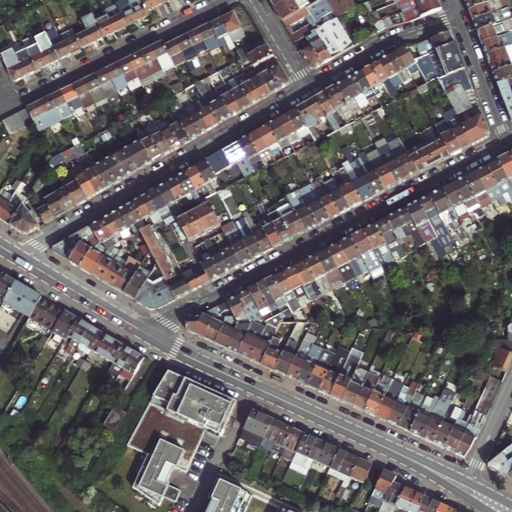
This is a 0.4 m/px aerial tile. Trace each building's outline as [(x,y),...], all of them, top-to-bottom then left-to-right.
[(128,0),(127,0),(117,5),(127,26),(134,23),(139,21),(128,0)] [(141,0),(128,0),(139,21),(145,18),(150,15),(147,11),(141,0)] [(159,5),(156,0),(141,0),(147,11),(154,8),(159,5)] [(269,0),(271,4),(274,9),(288,0),(269,0)] [(279,16),(282,22),(298,13),(300,11),(308,7),(304,0),(288,0),(274,9),(279,16)] [(300,11),(298,13),(282,22),(289,34),(295,44),(306,37),(311,34),(336,19),(340,17),(355,9),(352,3),(350,0),(319,0),(308,7),(300,11)] [(406,0),(395,5),(399,15),(437,0),(436,0),(406,0)] [(403,25),(441,11),(440,7),(437,0),(399,15),(403,25)] [(464,0),(467,7),(469,12),(499,0),(464,0)] [(500,12),(511,8),(507,0),(499,0),(469,12),(472,18),(473,23),(500,12)] [(367,4),(358,7),(368,15),(372,13),(367,4)] [(108,16),(116,32),(123,29),(127,26),(117,5),(105,11),(108,16)] [(511,15),(511,11),(511,8),(500,12),(503,19),(511,15)] [(82,20),(93,15),(91,10),(80,15),(82,20)] [(236,12),(223,19),(234,42),(248,36),(242,24),(236,12)] [(372,13),(368,15),(378,23),(382,22),(377,12),(372,13)] [(473,23),(475,25),(476,29),(478,33),(502,23),(511,20),(511,19),(511,15),(503,19),(500,12),(473,23)] [(105,38),(97,22),(93,15),(82,20),(94,43),(101,39),(105,38)] [(108,16),(97,22),(105,38),(112,34),(116,32),(108,16)] [(216,22),(211,24),(222,45),(222,47),(229,44),(232,50),(237,48),(234,42),(223,19),(216,22)] [(336,19),(311,34),(306,37),(308,42),(310,40),(313,45),(311,47),(314,52),(321,42),(337,21),(336,19)] [(73,30),(82,49),(89,45),(94,43),(82,20),(79,22),(82,26),(73,30)] [(390,20),(382,23),(386,30),(388,31),(395,28),(390,20)] [(511,23),(511,20),(502,23),(507,35),(511,32),(511,23)] [(348,53),(353,50),(337,21),(321,42),(332,62),(348,53)] [(386,30),(382,23),(374,28),(378,35),(386,30)] [(507,35),(502,23),(478,33),(480,40),(482,45),(507,35)] [(205,27),(199,30),(210,51),(222,45),(211,24),(205,27)] [(34,36),(35,38),(48,65),(56,62),(60,60),(47,34),(45,30),(34,36)] [(56,30),(47,34),(60,60),(66,57),(71,54),(63,39),(61,40),(56,30)] [(62,36),(63,39),(71,54),(78,51),(82,49),(73,30),(62,36)] [(210,53),(210,51),(199,30),(192,34),(188,36),(199,58),(210,53)] [(511,32),(507,35),(482,45),(485,53),(487,56),(511,46),(511,32)] [(425,44),(406,50),(412,62),(435,53),(455,46),(454,41),(451,34),(425,44)] [(184,38),(177,41),(186,60),(189,64),(200,59),(199,58),(188,36),(184,38)] [(303,47),(298,50),(306,63),(311,70),(315,72),(322,68),(314,52),(311,47),(313,45),(310,40),(308,42),(306,37),(295,44),(296,46),(301,43),(303,47)] [(48,65),(35,38),(30,41),(29,39),(23,42),(25,46),(37,71),(44,67),(48,65)] [(175,65),(186,60),(177,41),(171,44),(166,47),(175,65)] [(158,45),(151,48),(165,76),(172,72),(170,68),(175,65),(166,47),(163,42),(158,45)] [(329,64),(332,62),(321,42),(314,52),(322,68),(329,64)] [(250,45),(239,50),(243,60),(248,57),(255,54),(250,45)] [(37,71),(25,46),(14,51),(16,56),(26,76),(33,73),(37,71)] [(464,68),(455,46),(435,53),(412,62),(419,74),(422,80),(426,86),(428,86),(437,81),(453,110),(456,116),(479,104),(464,68)] [(511,68),(511,46),(487,56),(491,67),(494,75),(511,68)] [(271,53),(268,47),(255,54),(248,57),(253,65),(254,67),(262,63),(264,62),(274,57),(271,53)] [(165,77),(165,76),(151,48),(146,51),(140,54),(154,82),(165,77)] [(401,52),(396,55),(410,79),(419,74),(412,62),(406,50),(404,51),(401,52)] [(21,79),(26,76),(16,56),(14,51),(2,57),(14,82),(21,79)] [(135,56),(129,59),(143,88),(154,83),(154,82),(140,54),(135,56)] [(410,79),(396,55),(394,56),(388,59),(398,78),(402,85),(411,80),(410,79)] [(269,71),(280,90),(286,86),(290,84),(276,61),(274,57),(264,62),(266,64),(268,63),(272,69),(269,71)] [(124,62),(117,65),(129,88),(132,95),(144,90),(143,88),(129,59),(124,62)] [(398,78),(388,59),(386,61),(379,64),(389,82),(398,78)] [(377,66),(371,69),(380,86),(384,84),(395,103),(400,100),(394,89),(389,82),(379,64),(377,66)] [(112,67),(106,70),(118,94),(129,88),(117,65),(112,67)] [(511,68),(494,75),(498,84),(499,86),(511,80),(511,68)] [(380,86),(371,69),(368,70),(361,74),(375,99),(381,96),(376,88),(380,86)] [(118,95),(118,94),(106,70),(101,73),(95,76),(107,100),(118,95)] [(259,76),(270,95),(275,92),(280,90),(269,71),(267,72),(259,76)] [(245,74),(250,82),(261,101),(266,98),(270,95),(259,76),(255,79),(251,74),(249,75),(248,73),(245,74)] [(261,101),(250,82),(245,74),(235,80),(240,88),(251,107),(256,104),(261,101)] [(375,99),(361,74),(359,76),(353,79),(367,103),(375,99)] [(107,100),(95,76),(90,78),(84,81),(96,105),(107,100)] [(199,92),(218,125),(226,120),(231,118),(221,100),(213,104),(204,87),(211,83),(208,78),(198,83),(195,85),(199,92)] [(402,85),(398,78),(389,82),(394,89),(402,85)] [(367,103),(353,79),(350,81),(344,84),(356,106),(360,111),(368,106),(367,103)] [(230,93),(241,112),(246,109),(251,107),(240,88),(235,80),(229,84),(226,85),(230,93)] [(426,86),(422,80),(413,84),(417,91),(426,86)] [(503,98),(507,106),(511,103),(511,91),(510,85),(511,84),(511,80),(499,86),(503,98)] [(79,84),(73,87),(84,110),(85,111),(96,105),(84,81),(79,84)] [(356,106),(344,84),(342,86),(335,89),(349,114),(352,112),(350,109),(356,106)] [(221,100),(231,118),(237,114),(241,112),(230,93),(226,85),(216,91),(221,100)] [(426,86),(417,91),(420,95),(430,90),(428,86),(426,86)] [(61,92),(73,116),(84,110),(73,87),(68,89),(61,92)] [(349,114),(335,89),(332,91),(325,95),(335,113),(340,111),(344,117),(347,115),(349,118),(351,117),(349,114)] [(56,95),(50,98),(62,122),(73,116),(61,92),(56,95)] [(194,105),(208,131),(215,127),(218,125),(199,92),(195,95),(199,101),(193,104),(194,105)] [(332,115),(335,113),(325,95),(322,97),(315,101),(325,117),(334,134),(339,132),(340,131),(332,115)] [(39,103),(51,127),(51,128),(62,122),(50,98),(45,100),(39,103)] [(176,117),(190,141),(195,138),(199,136),(184,110),(178,99),(172,102),(168,104),(176,117)] [(317,121),(325,117),(315,101),(309,104),(296,111),(307,130),(314,126),(318,124),(317,121)] [(39,133),(51,127),(39,103),(34,106),(27,109),(33,121),(34,123),(39,133)] [(184,110),(199,136),(205,133),(208,131),(194,105),(184,110)] [(360,111),(356,106),(350,109),(352,112),(349,114),(351,117),(360,111)] [(433,110),(440,122),(435,124),(443,139),(452,157),(458,154),(462,152),(452,133),(443,116),(441,112),(439,107),(433,110)] [(33,121),(27,109),(3,121),(10,135),(34,123),(33,121)] [(471,120),(472,122),(462,127),(473,146),(483,141),(487,139),(490,133),(482,112),(481,109),(471,114),(474,118),(471,120)] [(468,149),(473,146),(462,127),(456,116),(453,110),(443,116),(452,133),(462,152),(468,149)] [(307,130),(296,111),(294,113),(286,117),(299,140),(309,135),(307,130)] [(167,125),(168,127),(180,147),(186,143),(190,141),(176,117),(172,120),(173,122),(167,125)] [(289,146),(299,140),(286,117),(284,118),(277,123),(289,146)] [(289,146),(277,123),(273,124),(267,128),(277,147),(280,151),(289,146)] [(322,141),(314,126),(307,130),(309,135),(315,144),(322,141)] [(350,126),(340,131),(339,132),(342,138),(354,132),(350,126)] [(180,147),(168,127),(159,132),(171,152),(177,149),(180,147)] [(267,152),(277,147),(267,128),(262,131),(257,134),(267,152)] [(171,152),(159,132),(158,131),(149,136),(161,158),(167,155),(171,152)] [(139,141),(146,152),(152,163),(158,160),(161,158),(149,136),(146,132),(137,137),(139,141)] [(257,134),(255,135),(252,137),(247,139),(260,162),(264,160),(270,157),(267,152),(257,134)] [(238,145),(246,159),(254,175),(258,173),(260,172),(255,165),(260,162),(247,139),(243,142),(238,145)] [(452,157),(443,139),(409,156),(418,175),(438,164),(444,161),(452,157)] [(414,177),(418,175),(409,156),(400,140),(389,145),(407,180),(414,177)] [(137,157),(146,152),(139,141),(137,143),(131,146),(137,157)] [(85,155),(80,145),(75,148),(70,150),(72,153),(76,162),(86,156),(85,155)] [(230,149),(222,153),(231,167),(236,164),(246,159),(238,145),(230,149)] [(404,182),(407,180),(389,145),(378,151),(396,186),(404,182)] [(125,150),(121,152),(127,163),(133,174),(137,172),(140,170),(143,168),(137,157),(131,146),(125,150)] [(277,147),(267,152),(270,157),(280,151),(277,147)] [(348,163),(353,172),(347,175),(363,204),(370,200),(374,198),(359,169),(356,163),(347,147),(342,150),(348,163)] [(86,156),(89,160),(100,179),(109,174),(103,163),(99,165),(98,165),(96,161),(100,159),(95,149),(85,155),(86,156)] [(391,189),(396,186),(378,151),(367,157),(385,192),(391,189)] [(112,157),(118,168),(127,163),(121,152),(118,154),(112,157)] [(149,165),(152,163),(146,152),(137,157),(143,168),(149,165)] [(211,160),(206,163),(214,177),(231,167),(222,153),(211,160)] [(63,158),(61,155),(52,160),(49,165),(54,168),(65,161),(63,158)] [(381,194),(385,192),(367,157),(365,155),(359,158),(360,160),(356,163),(359,169),(374,198),(381,194)] [(511,161),(509,156),(505,158),(498,162),(511,189),(511,161)] [(103,163),(109,174),(118,168),(112,157),(109,159),(103,163)] [(245,180),(254,175),(246,159),(236,164),(245,180)] [(106,190),(100,179),(89,160),(79,166),(96,196),(102,192),(106,190)] [(511,204),(511,203),(511,189),(498,162),(494,164),(487,168),(505,202),(510,200),(511,204)] [(118,168),(124,179),(130,176),(133,174),(127,163),(118,168)] [(214,177),(206,163),(201,166),(195,169),(211,197),(217,194),(211,185),(217,182),(214,177)] [(353,172),(348,163),(342,166),(344,169),(347,175),(353,172)] [(46,180),(54,168),(49,165),(42,176),(46,180)] [(70,171),(73,176),(87,200),(92,198),(96,196),(79,166),(70,171)] [(109,174),(115,184),(121,181),(124,179),(118,168),(109,174)] [(505,202),(487,168),(484,169),(476,174),(492,206),(498,203),(502,209),(507,206),(505,202)] [(190,172),(185,175),(201,202),(206,200),(211,197),(195,169),(190,172)] [(338,172),(341,178),(335,181),(350,210),(358,206),(363,204),(347,175),(344,169),(338,172)] [(334,180),(335,181),(341,178),(338,172),(332,175),(334,180)] [(112,186),(115,184),(109,174),(100,179),(106,190),(112,186)] [(490,214),(495,211),(492,206),(476,174),(472,175),(465,179),(479,207),(481,211),(482,211),(488,208),(490,214)] [(180,177),(176,180),(185,197),(186,198),(192,195),(197,204),(201,202),(185,175),(180,177)] [(39,192),(46,180),(42,176),(34,188),(39,192)] [(62,183),(66,188),(76,207),(82,203),(87,200),(73,176),(62,183)] [(317,183),(312,185),(317,194),(331,221),(337,218),(341,215),(325,185),(321,177),(316,180),(317,183)] [(224,179),(219,182),(223,188),(228,186),(224,179)] [(468,213),(479,207),(465,179),(462,181),(454,185),(468,213)] [(185,197),(176,180),(170,183),(166,185),(182,212),(188,209),(183,199),(185,197)] [(347,212),(350,210),(335,181),(334,180),(325,185),(341,215),(343,214),(347,212)] [(12,190),(16,192),(22,184),(17,181),(12,190)] [(22,184),(16,192),(20,195),(26,186),(22,184)] [(182,212),(166,185),(161,188),(157,191),(169,213),(172,218),(175,216),(182,212)] [(326,223),(331,221),(317,194),(312,185),(300,192),(303,198),(304,200),(318,227),(326,223)] [(468,213),(454,185),(451,187),(442,191),(458,222),(470,216),(468,213)] [(34,200),(39,192),(34,188),(28,199),(31,201),(32,199),(34,200)] [(76,207),(66,188),(55,194),(66,213),(72,210),(76,207)] [(0,218),(8,205),(16,192),(12,190),(10,194),(2,189),(0,193),(0,192),(0,218)] [(147,196),(160,218),(169,213),(157,191),(151,194),(147,196)] [(462,229),(458,222),(442,191),(439,193),(429,198),(445,228),(451,224),(455,232),(462,229)] [(11,227),(22,207),(28,199),(20,195),(16,192),(8,205),(0,218),(0,219),(5,223),(11,227)] [(303,198),(300,192),(294,195),(298,201),(303,198)] [(48,206),(55,219),(61,216),(66,213),(55,194),(44,201),(48,206)] [(294,195),(288,198),(291,205),(306,233),(314,229),(318,227),(304,200),(303,198),(298,201),(294,195)] [(144,198),(140,201),(150,218),(154,226),(157,225),(162,222),(160,218),(147,196),(144,198)] [(447,239),(450,237),(445,228),(429,198),(426,199),(419,203),(442,248),(450,244),(447,239)] [(215,217),(206,200),(201,202),(197,204),(197,205),(198,207),(200,210),(206,222),(215,217)] [(132,205),(142,223),(150,218),(140,201),(137,202),(132,205)] [(414,205),(406,210),(421,238),(427,235),(431,243),(436,252),(442,248),(419,203),(414,205)] [(125,209),(139,234),(141,233),(146,231),(142,223),(132,205),(129,207),(125,209)] [(281,211),(279,207),(276,208),(293,240),(300,236),(306,233),(291,205),(281,211)] [(37,212),(45,225),(49,223),(55,219),(48,206),(37,212)] [(279,247),(282,246),(269,219),(264,210),(262,206),(258,208),(263,217),(265,221),(259,224),(273,251),(279,247)] [(25,210),(22,207),(11,227),(10,227),(23,235),(28,235),(35,231),(40,228),(34,220),(35,219),(31,213),(29,215),(25,210)] [(289,242),(293,240),(276,208),(275,207),(267,211),(271,218),(269,219),(282,246),(289,242)] [(473,215),(481,211),(479,207),(468,213),(470,216),(471,219),(474,218),(473,215)] [(131,238),(139,234),(125,209),(121,211),(117,213),(131,238)] [(206,222),(200,210),(195,212),(190,215),(196,227),(206,222)] [(420,249),(425,246),(421,238),(406,210),(398,214),(386,220),(401,247),(405,244),(403,241),(413,236),(420,249)] [(480,221),(485,218),(482,211),(481,211),(473,215),(474,218),(477,216),(480,221)] [(110,218),(124,242),(131,238),(117,213),(113,216),(110,218)] [(270,252),(273,251),(259,224),(254,227),(247,213),(243,216),(245,220),(263,256),(270,252)] [(180,220),(186,232),(196,227),(190,215),(185,217),(180,220)] [(172,218),(164,222),(167,228),(178,222),(175,216),(172,218)] [(222,230),(215,217),(206,222),(211,233),(214,231),(218,229),(219,232),(222,230)] [(116,246),(124,242),(110,218),(106,220),(103,222),(116,246)] [(259,258),(263,256),(245,220),(234,226),(252,261),(259,258)] [(408,260),(401,247),(386,220),(382,222),(375,226),(392,258),(398,255),(402,263),(408,260)] [(90,229),(95,239),(99,245),(101,243),(108,250),(114,248),(116,246),(103,222),(96,225),(90,229)] [(206,222),(196,227),(202,238),(207,235),(211,233),(206,222)] [(249,263),(252,261),(234,226),(233,224),(227,227),(237,245),(231,248),(241,267),(246,265),(249,263)] [(147,244),(157,238),(154,234),(153,231),(158,228),(157,225),(154,226),(146,231),(141,233),(147,244)] [(372,228),(362,232),(377,261),(384,258),(387,264),(388,263),(391,269),(396,266),(392,258),(375,226),(372,228)] [(202,238),(196,227),(186,232),(192,243),(197,240),(202,238)] [(222,230),(224,234),(231,248),(237,245),(227,227),(222,230)] [(95,239),(90,229),(54,250),(54,254),(70,263),(81,245),(83,246),(93,240),(95,239)] [(384,273),(381,267),(377,261),(362,232),(358,235),(350,239),(367,270),(371,279),(384,273)] [(237,269),(241,267),(231,248),(224,234),(220,236),(225,244),(223,245),(219,247),(232,272),(237,269)] [(427,235),(421,238),(425,246),(431,243),(427,235)] [(228,274),(232,272),(219,247),(213,237),(203,242),(205,245),(222,278),(228,274)] [(157,238),(147,244),(147,245),(151,253),(152,253),(162,248),(159,243),(157,238)] [(88,250),(83,246),(81,245),(70,263),(75,267),(81,270),(91,252),(98,246),(99,245),(95,239),(93,240),(94,243),(93,244),(90,247),(88,250)] [(367,270),(350,239),(347,241),(338,245),(354,277),(367,270)] [(145,256),(151,253),(147,245),(140,247),(145,256)] [(218,280),(222,278),(205,245),(201,247),(205,253),(199,256),(203,265),(212,282),(218,280)] [(354,277),(338,245),(334,247),(327,251),(341,280),(343,283),(349,280),(352,287),(353,288),(358,285),(354,277)] [(91,252),(103,259),(108,252),(98,246),(91,252)] [(191,258),(195,255),(190,246),(186,248),(191,258)] [(117,258),(121,252),(114,248),(108,250),(108,252),(117,258)] [(162,248),(152,253),(157,263),(166,258),(164,254),(162,248)] [(341,280),(327,251),(323,253),(315,257),(325,277),(329,286),(341,280)] [(91,252),(81,270),(88,274),(93,277),(103,259),(91,252)] [(108,252),(103,259),(93,277),(97,280),(102,283),(117,258),(108,252)] [(196,267),(200,265),(195,255),(191,258),(196,267)] [(325,277),(315,257),(311,259),(304,263),(322,297),(328,294),(325,289),(320,280),(325,277)] [(117,258),(102,283),(107,286),(112,289),(127,264),(117,258)] [(127,264),(112,289),(118,293),(125,296),(141,270),(143,266),(130,258),(127,264)] [(166,258),(157,263),(162,273),(171,268),(169,263),(166,258)] [(377,261),(381,267),(387,264),(384,258),(377,261)] [(322,297),(304,263),(300,265),(293,269),(309,301),(310,303),(322,297)] [(212,282),(203,265),(202,266),(201,266),(210,284),(211,283),(212,282)] [(201,266),(192,271),(201,288),(207,285),(210,284),(201,266)] [(162,273),(166,281),(167,283),(177,279),(174,273),(171,268),(162,273)] [(305,303),(309,301),(293,269),(289,270),(283,274),(302,311),(305,316),(310,313),(305,303)] [(141,270),(125,296),(129,299),(136,303),(147,283),(151,276),(141,270)] [(192,271),(184,275),(187,281),(193,293),(198,290),(201,288),(192,271)] [(0,310),(5,303),(17,283),(12,280),(3,274),(0,278),(0,310)] [(292,316),(302,311),(283,274),(279,276),(273,279),(286,306),(289,310),(292,316)] [(177,279),(178,281),(182,279),(184,283),(185,282),(187,281),(184,275),(182,276),(177,279)] [(325,289),(330,287),(329,286),(325,277),(320,280),(325,289)] [(167,283),(177,301),(182,298),(190,294),(184,283),(182,279),(178,281),(177,279),(167,283)] [(279,309),(286,306),(273,279),(270,280),(265,283),(279,309)] [(352,287),(349,280),(343,283),(347,290),(352,287)] [(177,301),(167,283),(166,281),(154,287),(147,283),(136,303),(150,312),(156,312),(162,309),(177,301)] [(191,294),(193,293),(187,281),(185,282),(184,283),(190,294),(191,294)] [(30,291),(17,283),(5,303),(26,316),(30,318),(31,318),(42,299),(43,298),(39,296),(30,291)] [(271,314),(279,309),(265,283),(262,285),(257,287),(271,314)] [(262,318),(271,314),(257,287),(255,289),(252,290),(249,292),(262,318)] [(262,318),(249,292),(245,294),(237,298),(246,316),(251,325),(253,324),(254,324),(263,319),(262,318)] [(236,321),(246,316),(237,298),(233,300),(226,303),(230,312),(236,321)] [(49,304),(42,299),(31,318),(42,325),(53,306),(49,304)] [(218,308),(220,311),(222,314),(223,314),(230,312),(226,303),(218,308)] [(61,311),(53,306),(42,325),(54,332),(65,313),(61,311)] [(186,324),(187,332),(197,336),(205,340),(214,320),(212,318),(217,313),(220,311),(218,308),(186,324)] [(258,365),(262,366),(276,337),(277,334),(281,324),(293,318),(292,316),(289,310),(265,323),(266,325),(264,329),(250,361),(258,365)] [(65,313),(54,332),(53,333),(66,341),(68,337),(79,320),(73,317),(66,312),(65,313)] [(214,320),(205,340),(212,343),(217,345),(225,326),(234,327),(238,328),(238,327),(236,321),(230,312),(223,314),(222,314),(220,316),(225,319),(222,324),(214,320)] [(375,319),(369,323),(371,328),(378,325),(375,319)] [(79,320),(68,337),(73,340),(70,345),(77,350),(78,349),(91,327),(86,325),(79,320)] [(241,329),(237,330),(237,331),(236,332),(228,350),(236,354),(239,356),(253,324),(254,324),(253,324),(251,325),(248,325),(241,326),(241,329)] [(264,329),(253,324),(239,356),(247,359),(250,361),(264,329)] [(234,327),(225,326),(217,345),(222,348),(228,350),(236,332),(237,331),(233,330),(234,327)] [(99,332),(91,327),(78,349),(89,356),(92,351),(102,334),(99,332)] [(389,332),(386,340),(397,345),(401,337),(389,332)] [(92,351),(113,364),(123,347),(114,341),(102,334),(92,351)] [(426,338),(419,335),(417,340),(424,343),(426,338)] [(38,345),(44,348),(49,340),(43,336),(38,345)] [(276,352),(282,340),(276,337),(262,366),(270,370),(276,372),(283,355),(276,352)] [(501,349),(493,367),(507,374),(511,363),(511,342),(508,341),(496,340),(493,346),(501,349)] [(302,347),(300,351),(288,378),(294,381),(297,382),(314,345),(305,341),(302,347)] [(69,344),(65,342),(59,353),(62,356),(69,344)] [(283,355),(276,372),(283,376),(288,378),(300,351),(293,347),(295,344),(290,342),(283,355)] [(325,351),(314,345),(297,382),(304,386),(308,387),(325,351)] [(123,347),(113,364),(108,373),(118,380),(120,376),(134,354),(130,351),(123,347)] [(337,356),(320,393),(327,396),(331,398),(351,356),(351,354),(340,349),(337,356)] [(325,351),(308,387),(316,391),(320,393),(337,356),(325,351)] [(120,376),(130,382),(141,365),(144,359),(140,357),(134,354),(120,376)] [(344,404),(359,370),(363,361),(351,356),(331,398),(339,401),(344,404)] [(75,366),(81,369),(85,362),(79,359),(75,366)] [(90,365),(85,362),(81,369),(86,372),(90,365)] [(375,378),(370,375),(355,409),(360,411),(366,414),(385,371),(379,369),(375,378)] [(359,370),(344,404),(351,407),(355,409),(370,375),(359,370)] [(397,377),(385,371),(366,414),(373,417),(378,419),(395,383),(397,377)] [(180,378),(171,374),(169,373),(127,446),(148,456),(143,466),(140,464),(136,472),(140,474),(133,489),(159,506),(164,497),(177,504),(181,495),(168,488),(169,486),(166,484),(173,470),(176,471),(177,469),(187,473),(201,439),(205,430),(208,431),(207,434),(219,439),(220,437),(222,437),(237,405),(231,402),(226,400),(219,397),(212,393),(204,390),(192,384),(180,378)] [(503,383),(491,378),(477,411),(489,417),(503,383)] [(395,383),(378,419),(384,422),(388,424),(405,388),(405,387),(395,383)] [(405,388),(388,424),(397,428),(400,429),(417,393),(420,386),(413,383),(410,390),(405,388)] [(431,443),(435,445),(452,406),(457,396),(445,391),(441,400),(423,440),(431,443)] [(407,433),(411,435),(428,398),(417,393),(400,429),(407,433)] [(430,395),(428,398),(411,435),(417,437),(423,440),(441,400),(430,395)] [(452,406),(435,445),(442,448),(446,450),(464,411),(452,406)] [(122,411),(115,407),(104,425),(115,433),(127,414),(122,411)] [(257,457),(259,452),(265,440),(274,421),(264,416),(253,411),(244,430),(254,434),(246,451),(257,457)] [(464,411),(446,450),(452,453),(457,455),(475,416),(472,415),(468,423),(463,421),(467,413),(464,411)] [(476,439),(478,439),(489,417),(477,411),(475,416),(457,455),(462,458),(466,460),(467,457),(476,439)] [(280,424),(274,421),(265,440),(259,452),(257,457),(263,459),(266,451),(271,453),(272,452),(284,425),(280,424)] [(291,429),(284,425),(272,452),(282,457),(294,430),(291,429)] [(302,434),(294,430),(282,457),(281,459),(292,464),(306,435),(302,434)] [(317,441),(306,435),(292,464),(310,472),(314,463),(323,443),(317,441)] [(323,443),(314,463),(331,470),(340,451),(333,448),(323,443)] [(511,446),(489,465),(490,470),(494,472),(497,473),(511,461),(511,446)] [(351,480),(360,461),(350,456),(340,451),(331,470),(351,480)] [(366,464),(360,461),(351,480),(364,485),(372,466),(366,464)] [(504,476),(508,478),(511,475),(511,461),(497,473),(504,476)] [(344,482),(340,489),(346,491),(351,480),(331,470),(329,475),(344,482)] [(370,504),(381,510),(393,484),(396,477),(392,475),(384,472),(370,504)] [(236,492),(215,482),(207,500),(211,503),(207,511),(245,511),(247,508),(251,499),(236,492)] [(395,511),(397,508),(406,489),(399,486),(393,484),(381,510),(380,511),(395,511)] [(340,489),(336,498),(342,501),(346,491),(340,489)] [(410,491),(406,489),(397,508),(404,511),(419,511),(426,499),(420,496),(410,491)] [(346,503),(351,494),(346,491),(342,501),(346,503)] [(430,501),(426,499),(419,511),(438,511),(441,506),(437,504),(430,501)]
